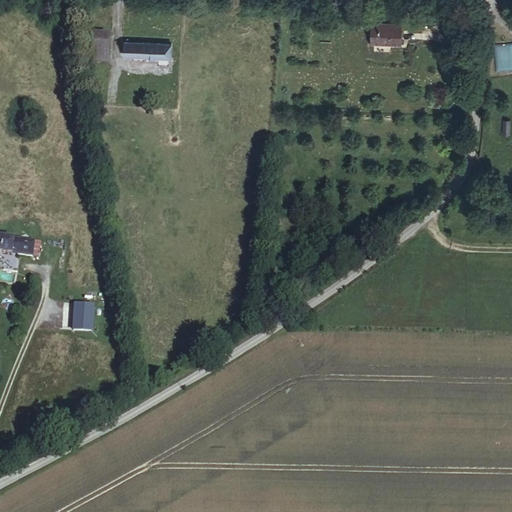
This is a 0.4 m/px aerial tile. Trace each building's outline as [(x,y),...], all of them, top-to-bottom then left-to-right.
[(370,19),(370,43),(402,43),(402,20),(370,19)] [(90,63),(109,64),(110,31),(91,30),(90,63)] [(123,55),(172,57),(173,41),(124,39),(123,55)] [(369,51),(367,73),(397,76),(398,54),(369,51)] [(154,68),(107,65),(106,83),(153,86),(154,68)] [(505,170),(496,169),(495,186),(504,187),(505,170)] [(0,233),(0,251),(39,256),(41,239),(0,233)] [(34,273),(0,266),(0,281),(31,287),(34,273)] [(93,331),(94,303),(73,302),(72,330),(93,331)] [(95,363),(78,362),(75,406),(101,408),(102,398),(93,397),(95,363)]
